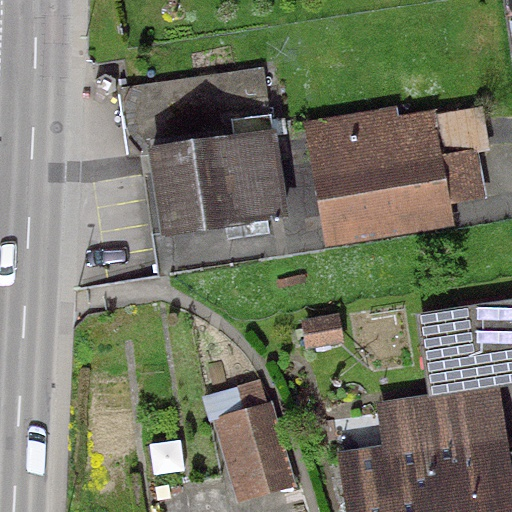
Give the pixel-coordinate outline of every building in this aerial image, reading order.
[(442,222),(425,124),(315,143),(332,241),(442,222)] [(266,145),(154,164),(165,235),(278,216),(266,145)] [(301,324),(306,351),(342,345),(337,318),(301,324)] [(384,461),(348,466),(354,511),(509,511),(493,395),(377,411),(384,461)] [(271,409),(213,424),(235,505),(292,489),(271,409)]
